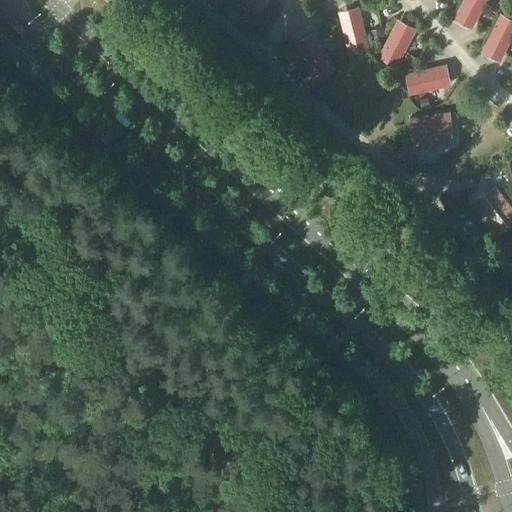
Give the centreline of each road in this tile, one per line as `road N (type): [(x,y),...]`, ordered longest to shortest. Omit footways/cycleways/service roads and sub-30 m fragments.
road 1 (primary): [(0,2),(392,360),(446,431),(472,511)]
road 2 (primary): [(475,413),(435,352),(48,0)]
road 3 (residential): [(511,355),(118,0)]
road 4 (track): [(243,511),(0,284)]
